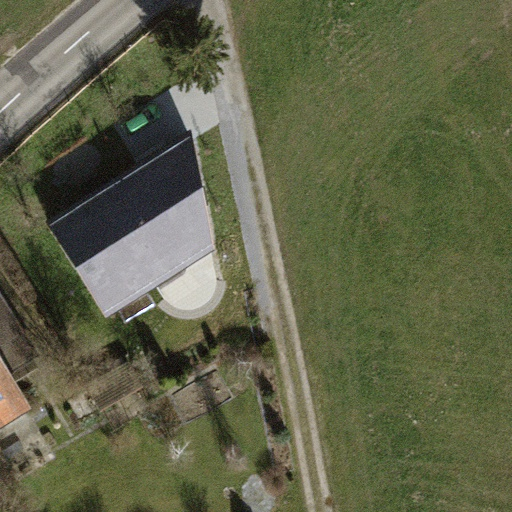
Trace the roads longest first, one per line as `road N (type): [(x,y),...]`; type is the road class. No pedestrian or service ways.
road 1 (track): [(207,0),(311,511)]
road 2 (tertiary): [(130,0),(0,116)]
